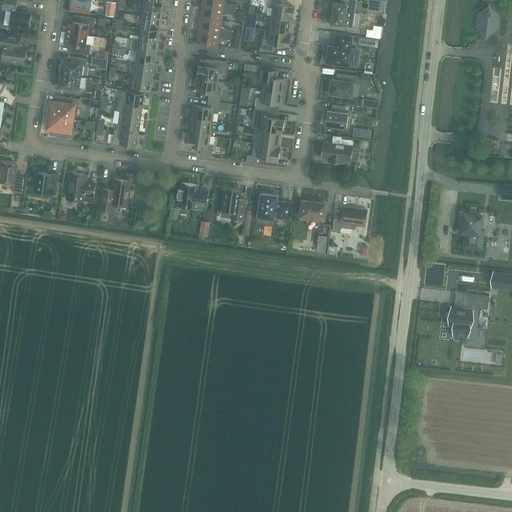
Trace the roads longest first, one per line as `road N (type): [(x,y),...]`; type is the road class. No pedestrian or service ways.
road 1 (unclassified): [(388,481),(441,0)]
road 2 (residential): [(168,161),(31,147),(53,0)]
road 3 (residential): [(296,178),(310,100),(301,63),(310,0)]
road 4 (residential): [(182,0),(182,70),(168,161)]
road 5 (residential): [(296,178),(168,161)]
road 6 (unclassified): [(511,496),(388,481)]
